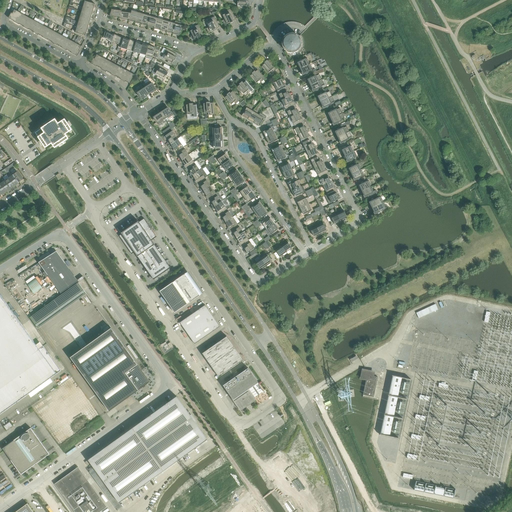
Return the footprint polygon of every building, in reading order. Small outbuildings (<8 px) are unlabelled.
[(248,3),(248,0),(235,0),(235,1),(236,2),(236,1),(238,1),(237,5),(241,6),(242,7),(242,8),(243,8),(244,8),(245,8),(246,7),(246,6),(247,6),(247,3),(248,3)] [(93,10),(95,4),(85,1),(83,6),(93,10)] [(92,15),(93,10),(83,6),(82,12),(92,15)] [(119,18),(122,12),(123,8),(120,7),(119,10),(112,9),(110,16),(119,18)] [(14,22),(19,13),(21,9),(19,9),(18,12),(14,10),(12,14),(11,13),(8,18),(14,21),(14,22)] [(129,20),(132,11),(132,10),(130,9),(128,13),(122,12),(119,18),(119,19),(129,20)] [(236,19),(231,9),(225,11),(225,12),(226,12),(226,13),(223,15),(225,20),(223,21),(223,20),(222,20),(224,25),(225,25),(227,23),(227,24),(230,23),(234,22),(233,21),(236,19)] [(135,22),(138,12),(132,11),(129,20),(128,21),(129,21),(135,22)] [(90,20),(92,15),(82,12),(80,17),(90,20)] [(141,24),(144,14),(138,12),(135,22),(135,23),(141,24)] [(19,25),(24,15),(19,13),(14,22),(19,25)] [(148,26),(151,16),(144,14),(141,24),(141,25),(148,26)] [(24,27),(29,18),(24,15),(19,25),(19,24),(24,27)] [(154,27),(157,18),(151,16),(148,26),(147,27),(148,27),(154,27)] [(89,25),(90,20),(80,17),(78,22),(89,25)] [(220,27),(214,17),(209,19),(209,20),(210,21),(206,23),(209,27),(206,29),(206,28),(208,33),(209,33),(208,32),(211,31),(211,32),(213,30),(214,31),(217,30),(217,29),(220,27)] [(28,30),(34,20),(29,18),(24,27),(28,30)] [(160,29),(163,20),(157,18),(154,27),(154,29),(160,29)] [(33,32),(38,23),(34,20),(28,30),(29,30),(29,29),(33,32)] [(167,31),(170,22),(163,20),(160,29),(160,30),(167,31)] [(180,35),(183,23),(177,21),(176,24),(173,33),(173,34),(180,35)] [(87,30),(89,25),(78,22),(77,27),(87,30)] [(173,33),(176,24),(170,22),(167,31),(166,32),(173,33)] [(38,35),(43,25),(38,23),(33,32),(38,35)] [(43,38),(48,28),(43,25),(38,35),(43,37),(43,38)] [(204,35),(198,25),(193,27),(193,28),(194,29),(190,31),(192,35),(191,36),(191,37),(191,38),(192,39),(193,39),(194,39),(195,40),(197,38),(198,39),(201,38),(201,37),(204,35)] [(86,36),(87,30),(77,27),(75,32),(86,36)] [(48,40),(53,31),(48,28),(43,38),(48,40)] [(52,43),(57,33),(53,31),(48,40),(52,42),(52,43)] [(113,41),(114,35),(105,31),(103,38),(110,41),(109,45),(111,46),(113,41)] [(57,45),(62,36),(57,33),(52,43),(57,45)] [(304,46),(304,43),(304,41),(304,40),(303,38),(302,36),(301,35),(299,36),(297,35),(296,34),(294,33),(293,33),(291,33),(289,34),(287,35),(286,35),(284,37),(283,38),(282,40),(282,41),(282,43),(282,45),(283,47),(283,48),(284,50),(286,51),(286,52),(288,52),(290,53),(292,53),(293,55),(294,55),(296,55),(295,53),(296,52),(297,54),(297,55),(299,54),(300,52),(302,51),(302,50),(303,48),(304,46)] [(120,49),(121,48),(123,39),(114,34),(114,35),(113,41),(119,44),(118,48),(120,49)] [(62,48),(67,38),(62,36),(57,45),(58,45),(62,47),(62,48)] [(67,50),(72,41),(67,38),(62,48),(67,50)] [(127,50),(129,41),(124,38),(123,39),(121,48),(127,50)] [(133,52),(136,42),(130,39),(129,41),(127,50),(133,52)] [(71,53),(76,44),(72,41),(67,50),(67,51),(67,50),(71,52),(71,53)] [(139,54),(142,44),(136,41),(136,42),(133,52),(139,54)] [(146,56),(148,46),(142,43),(142,44),(139,54),(140,54),(146,56)] [(79,50),(81,46),(76,44),(71,53),(77,56),(80,51),(79,50)] [(152,58),(155,48),(149,45),(148,46),(146,56),(145,58),(152,60),(152,58)] [(175,57),(177,54),(166,49),(163,54),(164,54),(166,55),(164,59),(168,61),(167,62),(171,65),(172,64),(171,64),(172,63),(174,61),(176,58),(175,57)] [(97,67),(102,57),(97,54),(94,59),(93,58),(90,63),(97,67)] [(101,69),(107,60),(102,57),(97,67),(97,66),(101,69)] [(278,68),(270,59),(268,61),(267,60),(264,63),(265,64),(262,65),(263,66),(262,67),(261,66),(261,67),(264,71),(265,70),(264,70),(266,69),(269,73),(272,70),(273,72),(278,68)] [(310,64),(307,59),(303,61),(302,60),(296,62),(298,66),(299,65),(301,68),(310,64)] [(106,72),(111,62),(107,60),(101,69),(106,72)] [(111,74),(116,65),(111,62),(106,72),(107,71),(111,74)] [(168,73),(167,72),(170,67),(165,64),(163,66),(158,64),(155,69),(156,69),(158,70),(156,74),(164,78),(165,76),(166,76),(168,73)] [(308,71),(312,69),(310,64),(301,68),(302,71),(301,72),(303,76),(308,73),(308,71)] [(116,77),(121,67),(116,65),(111,74),(116,77)] [(120,79),(126,70),(121,67),(116,77),(116,76),(121,79),(120,79)] [(125,82),(130,72),(126,70),(120,79),(125,82)] [(265,79),(258,70),(255,72),(255,71),(252,73),(252,74),(250,76),(256,83),(259,81),(261,82),(260,82),(261,83),(265,79)] [(130,84),(135,75),(130,72),(125,82),(126,82),(130,84)] [(311,85),(322,80),(319,74),(313,78),(312,76),(306,79),(308,83),(310,82),(311,85)] [(282,86),(285,85),(282,81),(284,81),(282,78),(273,83),(277,92),(284,88),(282,86)] [(253,89),(245,80),(243,82),(242,82),(239,84),(240,85),(237,87),(238,87),(237,88),(236,88),(239,92),(240,92),(239,91),(241,91),(244,94),(247,91),(248,93),(253,89)] [(318,88),(325,85),(322,80),(311,85),(312,88),(311,89),(313,92),(319,90),(318,88)] [(156,89),(152,84),(151,84),(150,81),(146,84),(148,87),(145,88),(149,94),(151,92),(152,94),(155,92),(154,90),(156,89)] [(290,96),(287,90),(288,90),(287,87),(284,88),(277,92),(281,100),(290,96)] [(149,94),(145,88),(142,90),(141,88),(138,91),(139,93),(138,93),(142,99),(143,98),(144,99),(147,97),(146,96),(149,94)] [(240,100),(233,91),(230,93),(230,92),(227,95),(227,96),(225,98),(231,105),(234,102),(236,104),(235,104),(236,104),(240,100)] [(321,102),(332,97),(330,91),(323,95),(322,93),(317,96),(318,100),(320,99),(321,102)] [(291,103),(293,102),(291,99),(292,98),(291,96),(290,96),(281,100),(286,109),(292,105),(291,103)] [(328,105),(335,102),(332,97),(321,102),(322,105),(321,105),(323,109),(329,106),(328,105)] [(214,115),(213,103),(210,103),(210,102),(206,102),(206,103),(203,104),(204,113),(208,113),(208,115),(214,115)] [(200,112),(200,108),(197,109),(196,104),(193,104),(193,103),(189,104),(189,105),(186,105),(186,106),(185,106),(185,107),(184,107),(184,108),(185,109),(185,110),(186,110),(187,110),(187,115),(191,114),(191,116),(191,117),(197,116),(197,112),(200,112)] [(298,113),(295,108),(296,107),(295,104),(292,105),(286,109),(290,117),(298,113)] [(172,114),(168,108),(167,109),(166,108),(163,110),(163,111),(161,113),(165,119),(167,121),(172,129),(175,127),(173,122),(172,123),(168,118),(172,116),(171,114),(172,114)] [(248,120),(253,111),(247,108),(246,110),(244,108),(239,112),(243,114),(242,116),(244,118),(248,120)] [(331,119),(343,113),(340,108),(333,111),(333,110),(327,113),(329,117),(330,116),(331,119)] [(253,123),(258,115),(253,111),(248,120),(253,123)] [(167,121),(165,119),(161,113),(159,114),(158,113),(154,115),(155,117),(154,118),(158,123),(160,126),(164,123),(167,121)] [(259,127),(264,120),(265,120),(266,117),(260,113),(258,115),(253,123),(259,127)] [(299,120),(301,119),(299,116),(300,115),(299,113),(298,113),(290,117),(294,126),(300,123),(299,120)] [(338,122),(345,119),(343,113),(331,119),(333,122),(331,122),(333,126),(339,123),(338,122)] [(55,119),(35,133),(45,148),(52,143),(55,147),(55,148),(68,139),(68,138),(65,134),(72,130),(65,119),(58,124),(55,119)] [(306,130),(303,125),(305,124),(303,121),(300,123),(294,126),(298,134),(306,130)] [(338,137),(350,132),(347,126),(340,130),(340,128),(334,131),(336,135),(337,134),(338,137)] [(275,134),(272,128),(263,132),(266,138),(275,134)] [(307,137),(309,136),(307,133),(308,132),(307,130),(306,130),(298,134),(302,143),(309,140),(307,137)] [(178,139),(172,131),(164,137),(166,140),(167,139),(170,144),(178,139)] [(345,140),(352,137),(350,132),(338,137),(340,140),(338,141),(340,144),(346,142),(345,140)] [(278,140),(275,134),(266,138),(269,144),(278,140)] [(183,147),(186,144),(181,137),(178,139),(170,144),(169,145),(171,147),(172,146),(174,150),(176,148),(177,151),(183,147)] [(315,147),(312,142),(313,141),(312,138),(309,140),(302,143),(306,151),(315,147)] [(223,148),(223,141),(223,140),(213,140),(213,148),(223,148)] [(283,151),(280,145),(272,149),(275,156),(283,151)] [(354,151),(352,146),(347,148),(347,147),(341,150),(343,153),(344,153),(345,156),(354,151)] [(189,154),(183,147),(177,151),(175,152),(177,155),(178,154),(181,160),(189,154)] [(316,154),(318,153),(316,150),(317,149),(316,147),(315,147),(306,151),(311,160),(317,157),(316,154)] [(286,158),(283,151),(275,156),(278,162),(286,158)] [(352,159),(357,156),(354,151),(345,156),(347,159),(345,159),(347,163),(353,160),(352,159)] [(194,162),(189,154),(181,160),(180,160),(182,162),(183,162),(185,165),(187,164),(188,166),(194,162)] [(230,160),(226,154),(218,159),(222,165),(230,160)] [(323,164),(320,159),(321,158),(320,155),(317,157),(311,160),(315,168),(323,164)] [(234,165),(230,160),(222,165),(226,171),(234,165)] [(200,170),(194,162),(188,166),(186,168),(187,171),(189,170),(192,175),(200,170)] [(292,169),(289,163),(280,167),(283,173),(292,169)] [(324,171),(326,170),(324,167),(325,166),(324,164),(323,164),(315,168),(319,177),(325,174),(324,171)] [(361,170),(359,164),(354,167),(353,165),(348,168),(349,172),(351,171),(352,174),(361,170)] [(208,176),(207,175),(210,173),(206,167),(203,169),(202,168),(200,170),(192,175),(191,176),(193,178),(194,177),(196,181),(198,179),(199,182),(205,178),(208,176)] [(19,183),(23,180),(14,168),(10,171),(12,174),(13,175),(19,183)] [(295,175),(292,169),(283,173),(286,180),(295,175)] [(241,176),(237,170),(229,175),(233,181),(241,176)] [(359,177),(364,175),(361,170),(352,174),(354,177),(352,178),(354,181),(360,178),(359,177)] [(331,181),(328,176),(329,175),(328,172),(325,174),(319,177),(323,185),(331,181)] [(19,183),(13,175),(12,174),(11,173),(7,176),(9,178),(15,186),(18,183),(19,183)] [(15,186),(9,178),(7,176),(7,175),(3,177),(5,181),(10,189),(15,186)] [(245,181),(241,176),(233,181),(237,187),(245,181)] [(210,185),(205,178),(199,182),(197,184),(198,186),(200,185),(203,191),(210,186),(210,185)] [(10,189),(5,181),(1,183),(0,182),(6,191),(8,190),(10,189)] [(300,187),(297,181),(289,185),(292,191),(300,187)] [(332,189),(334,187),(332,184),(333,183),(332,181),(331,181),(323,185),(327,194),(333,191),(332,189)] [(372,186),(369,181),(364,183),(364,182),(358,185),(360,189),(361,188),(362,191),(372,186)] [(216,193),(210,186),(203,191),(202,191),(204,194),(205,193),(207,196),(209,195),(210,197),(216,193)] [(252,192),(248,186),(240,192),(244,197),(252,192)] [(305,192),(306,192),(303,186),(300,187),(292,191),(295,197),(302,193),(303,195),(306,193),(305,192)] [(376,190),(374,191),(372,186),(362,191),(364,194),(362,194),(364,198),(370,195),(371,198),(378,194),(376,190)] [(332,203),(340,199),(336,193),(338,192),(336,189),(333,191),(327,194),(327,195),(325,196),(329,203),(331,202),(332,203)] [(218,192),(216,193),(210,197),(207,199),(209,202),(210,201),(214,206),(221,201),(223,200),(218,192)] [(256,197),(252,192),(244,197),(248,203),(256,197)] [(373,208),(384,202),(381,197),(374,200),(374,199),(368,202),(370,206),(371,205),(373,208)] [(309,204),(306,198),(297,202),(300,209),(309,204)] [(227,209),(221,201),(214,206),(213,207),(214,209),(215,208),(218,212),(220,211),(221,213),(227,209)] [(263,208),(259,202),(251,208),(255,213),(263,208)] [(380,211),(386,208),(384,202),(373,208),(374,211),(373,211),(374,215),(380,212),(380,211)] [(312,211),(309,204),(300,209),(303,215),(312,211)] [(235,215),(230,208),(227,209),(221,213),(218,215),(220,217),(221,216),(225,222),(232,217),(232,216),(235,215)] [(267,213),(263,208),(255,213),(259,219),(267,213)] [(347,218),(344,210),(342,211),(341,210),(336,212),(341,222),(346,220),(345,219),(347,218)] [(341,222),(336,212),(332,214),(333,216),(331,217),(334,224),(336,223),(337,224),(341,222)] [(240,223),(235,215),(232,217),(225,222),(224,222),(225,225),(226,224),(229,227),(230,226),(232,228),(238,224),(240,223)] [(134,252),(153,280),(162,274),(170,268),(160,253),(161,253),(152,240),(153,239),(155,238),(152,234),(154,232),(144,218),(139,222),(138,221),(121,233),(122,234),(119,236),(132,254),(134,252)] [(275,224),(271,218),(263,224),(267,229),(275,224)] [(327,230),(323,223),(321,224),(320,222),(316,224),(321,235),(325,233),(325,231),(327,230)] [(243,232),(238,224),(232,228),(229,230),(231,233),(232,232),(234,235),(235,237),(243,232)] [(279,229),(275,224),(267,229),(271,235),(279,229)] [(321,235),(316,224),(312,226),(312,228),(310,229),(314,236),(316,235),(317,237),(321,235)] [(249,240),(243,232),(235,237),(235,238),(236,240),(237,239),(239,243),(241,242),(242,243),(243,244),(249,240)] [(254,248),(249,240),(243,244),(240,246),(242,248),(243,247),(247,253),(254,248)] [(292,248),(287,242),(282,246),(287,254),(291,251),(290,250),(292,248)] [(287,254),(282,246),(276,250),(280,257),(282,255),(283,256),(287,254)] [(55,253),(39,263),(60,294),(61,293),(57,288),(74,276),(58,254),(56,255),(55,253)] [(272,261),(267,254),(261,258),(267,266),(270,263),(270,262),(272,261)] [(267,266),(261,258),(255,263),(260,269),(262,268),(263,269),(267,266)] [(175,313),(203,293),(188,271),(160,291),(175,313)] [(36,278),(27,284),(34,293),(42,287),(36,278)] [(38,329),(87,294),(78,283),(30,317),(38,329)] [(0,414),(13,405),(14,405),(29,394),(50,379),(56,375),(56,374),(61,371),(49,355),(43,346),(39,349),(36,345),(0,294),(0,414)] [(419,318),(438,309),(435,304),(416,313),(419,318)] [(220,327),(205,305),(180,323),(195,344),(220,327)] [(112,328),(71,357),(109,411),(150,382),(112,328)] [(202,353),(218,377),(243,360),(227,336),(202,353)] [(248,368),(223,386),(233,400),(234,400),(233,399),(234,399),(241,409),(254,399),(247,390),(248,389),(254,398),(264,391),(258,383),(248,368)] [(366,380),(363,395),(373,397),(378,377),(373,376),(373,372),(363,370),(361,379),(366,380)] [(393,376),(381,435),(390,437),(390,436),(394,417),(398,397),(402,378),(402,377),(393,376)] [(177,396),(88,460),(119,503),(207,439),(177,396)] [(10,422),(4,426),(7,430),(13,426),(10,422)] [(21,474),(22,473),(27,470),(33,466),(32,463),(48,452),(31,428),(2,448),(21,474)] [(60,480),(55,484),(57,487),(63,495),(74,511),(99,511),(107,507),(91,485),(94,483),(92,480),(91,478),(87,480),(78,467),(60,480)] [(415,485),(414,490),(454,498),(455,493),(454,493),(445,491),(445,489),(436,487),(435,487),(435,489),(425,487),(415,485)] [(33,511),(28,504),(28,503),(15,511),(33,511)]
